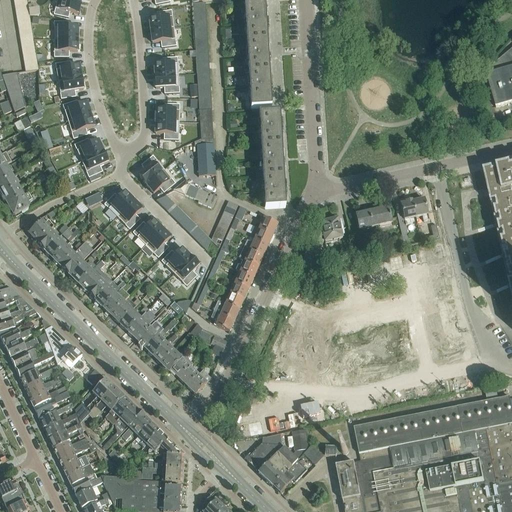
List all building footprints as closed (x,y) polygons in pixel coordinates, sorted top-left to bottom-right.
[(66,0),(56,0),(54,15),(68,19),(70,13),(78,14),(80,3),(66,0)] [(28,10),(27,4),(14,6),(15,12),(28,10)] [(267,39),(265,4),(244,6),(246,40),(267,39)] [(40,15),(38,9),(35,9),(34,5),(31,5),(28,6),(30,17),(40,15)] [(157,19),(149,20),(150,32),(174,29),(171,11),(157,13),(157,19)] [(30,22),(29,16),(16,18),(17,24),(30,22)] [(31,28),(30,22),(17,24),(18,30),(31,28)] [(69,22),(54,22),(54,40),(77,40),(77,28),(69,28),(69,22)] [(32,34),(31,28),(18,30),(19,36),(32,34)] [(174,29),(150,32),(152,44),(161,43),(161,49),(176,47),(174,29)] [(33,40),(32,34),(19,36),(20,42),(33,40)] [(269,74),(267,39),(246,40),(249,75),(269,74)] [(34,46),(33,40),(20,42),(21,48),(34,46)] [(77,40),(54,40),(54,58),(69,58),(69,52),(77,52),(77,40)] [(35,53),(34,46),(21,48),(22,55),(35,53)] [(511,49),(507,54),(489,69),(490,75),(487,76),(496,108),(511,103),(511,49)] [(37,65),(36,58),(23,60),(24,67),(37,65)] [(163,65),(154,66),(155,77),(178,76),(177,58),(162,59),(163,65)] [(70,62),(55,65),(58,82),(81,79),(79,67),(71,68),(70,62)] [(38,71),(37,65),(24,67),(25,73),(38,71)] [(16,74),(2,76),(4,81),(7,90),(15,113),(24,109),(23,109),(25,108),(16,74)] [(271,108),(269,74),(249,75),(251,110),(271,108)] [(178,76),(155,77),(155,89),(164,89),(164,95),(179,94),(178,76)] [(81,79),(58,82),(61,100),(76,98),(75,92),(83,90),(81,79)] [(77,102),(63,106),(68,123),(90,116),(87,105),(79,107),(77,102)] [(11,112),(8,103),(1,105),(5,115),(11,112)] [(156,111),(155,123),(179,123),(179,105),(164,105),(164,111),(156,111)] [(26,114),(24,109),(15,113),(17,118),(26,114)] [(212,110),(199,111),(200,123),(212,122),(212,110)] [(281,145),(280,113),(262,114),(263,146),(281,145)] [(90,116),(68,123),(73,140),(87,136),(86,130),(94,127),(90,116)] [(27,119),(26,119),(19,122),(24,131),(25,132),(30,129),(30,128),(31,127),(27,119)] [(155,123),(155,135),(164,135),(164,141),(178,141),(179,123),(155,123)] [(213,128),(200,128),(201,140),(213,140),(213,128)] [(35,137),(30,129),(25,132),(24,131),(23,132),(28,140),(35,137)] [(40,146),(35,137),(28,140),(34,150),(40,146)] [(88,140),(74,146),(81,162),(103,153),(98,142),(90,145),(88,140)] [(201,140),(194,143),(194,147),(196,147),(197,160),(198,178),(216,177),(213,140),(201,140)] [(283,177),(282,161),(281,145),(263,146),(265,178),(283,177)] [(0,170),(6,167),(6,166),(11,163),(6,153),(0,156),(0,170)] [(103,153),(81,162),(89,179),(91,183),(101,178),(99,174),(102,173),(100,167),(108,163),(103,153)] [(145,171),(138,176),(146,185),(164,171),(153,157),(141,166),(145,171)] [(493,170),(484,172),(491,205),(496,203),(498,210),(495,211),(500,235),(503,234),(505,240),(502,241),(507,265),(510,264),(511,271),(509,271),(509,273),(510,277),(510,279),(511,280),(511,284),(511,286),(510,287),(510,289),(511,288),(511,293),(511,294),(511,295),(511,296),(511,168),(511,169),(511,166),(497,169),(498,172),(493,173),(493,170)] [(0,185),(13,178),(6,167),(0,170),(0,185)] [(164,171),(146,185),(153,195),(160,189),(164,194),(175,184),(164,171)] [(285,208),(283,177),(265,178),(267,209),(285,208)] [(0,194),(2,197),(18,188),(13,178),(0,185),(0,194)] [(184,195),(184,196),(194,200),(198,189),(188,185),(184,195)] [(23,197),(18,188),(2,197),(4,201),(5,201),(8,206),(23,197)] [(198,189),(194,200),(198,202),(199,202),(203,192),(198,189)] [(198,202),(198,204),(203,206),(208,194),(203,192),(199,202),(198,202)] [(114,195),(104,205),(117,218),(133,201),(125,193),(119,199),(114,195)] [(208,194),(203,206),(207,208),(213,196),(208,194)] [(29,207),(27,204),(32,201),(28,195),(23,197),(8,206),(9,207),(8,209),(10,211),(11,211),(14,215),(29,207)] [(213,196),(207,208),(212,210),(217,198),(217,197),(213,196)] [(162,208),(170,200),(166,197),(156,202),(162,208)] [(166,211),(173,204),(170,200),(162,208),(166,211)] [(429,221),(424,200),(413,202),(416,218),(422,217),(423,222),(429,221)] [(133,201),(117,218),(129,231),(140,220),(136,216),(142,210),(133,201)] [(402,214),(396,215),(404,248),(409,247),(407,236),(408,236),(406,226),(411,225),(409,219),(416,218),(413,202),(412,202),(412,201),(406,203),(406,204),(400,205),(402,214)] [(238,207),(229,203),(227,207),(236,212),(238,207)] [(170,215),(177,207),(173,204),(166,211),(170,215)] [(173,219),(181,211),(177,207),(170,215),(173,219)] [(234,216),(236,212),(227,207),(225,212),(234,216)] [(241,222),(246,211),(240,208),(235,219),(240,221),(239,221),(241,222)] [(392,224),(389,208),(355,215),(359,231),(392,224)] [(177,223),(185,215),(181,211),(173,219),(177,223)] [(234,216),(225,212),(222,217),(231,221),(234,216)] [(180,226),(188,218),(185,215),(177,223),(180,226)] [(229,225),(231,221),(222,217),(220,221),(229,225)] [(184,230),(192,222),(188,218),(180,226),(184,230)] [(273,236),(278,225),(262,218),(259,224),(261,225),(259,229),(273,236)] [(50,231),(54,228),(48,222),(45,224),(42,222),(40,219),(24,228),(31,237),(31,239),(35,244),(50,231)] [(235,232),(239,221),(240,221),(235,219),(230,229),(235,232)] [(301,264),(299,270),(312,276),(316,270),(325,260),(316,256),(322,243),(324,243),(342,239),(338,219),(320,223),(320,225),(319,224),(305,256),(301,264)] [(143,223),(133,234),(145,246),(162,230),(153,221),(148,227),(143,223)] [(227,231),(229,225),(220,221),(218,227),(227,231)] [(188,233),(196,226),(192,222),(184,230),(188,233)] [(191,237),(199,229),(196,226),(188,233),(191,237)] [(439,241),(436,227),(436,226),(431,227),(433,236),(421,239),(422,244),(434,242),(439,241)] [(62,235),(68,230),(65,227),(59,232),(62,235)] [(227,231),(218,227),(216,231),(225,235),(227,231)] [(268,246),(273,236),(259,229),(259,230),(254,227),(249,238),(268,246)] [(195,240),(202,233),(199,229),(191,237),(195,240)] [(162,230),(145,246),(158,259),(168,248),(164,244),(170,238),(162,230)] [(45,252),(58,239),(50,231),(35,244),(39,248),(40,248),(44,251),(45,252)] [(223,240),(225,235),(216,231),(214,236),(223,240)] [(199,244),(207,237),(202,233),(195,240),(199,244)] [(218,249),(223,240),(214,236),(211,241),(211,242),(218,249)] [(206,251),(211,242),(211,241),(207,237),(199,244),(206,251)] [(263,257),(268,246),(249,238),(248,242),(246,242),(243,248),(263,257)] [(66,247),(58,239),(45,252),(44,254),(47,257),(49,256),(53,260),(66,247)] [(227,247),(229,242),(225,240),(221,251),(225,253),(228,254),(230,249),(227,247)] [(372,252),(370,242),(352,246),(355,258),(364,256),(363,254),(372,252)] [(61,268),(61,270),(64,272),(65,272),(69,275),(75,269),(76,270),(82,264),(81,262),(91,252),(83,245),(82,246),(77,252),(73,255),(74,255),(61,268)] [(355,258),(352,246),(346,248),(349,260),(355,258)] [(74,255),(73,255),(66,248),(66,247),(53,260),(53,262),(56,265),(57,264),(60,267),(61,268),(74,255)] [(263,257),(243,248),(238,260),(242,261),(244,262),(258,268),(263,257)] [(447,248),(426,252),(428,260),(449,255),(447,248)] [(172,252),(161,262),(174,275),(190,258),(182,250),(176,256),(172,252)] [(221,262),(225,253),(221,251),(216,262),(220,264),(221,262)] [(449,255),(428,260),(430,267),(450,262),(449,255)] [(190,258),(174,275),(186,287),(197,277),(193,273),(199,266),(190,258)] [(98,271),(106,264),(103,261),(96,268),(98,271)] [(236,271),(239,273),(240,273),(253,279),(258,268),(244,262),(242,261),(240,266),(238,265),(236,271)] [(75,269),(69,275),(70,277),(74,280),(73,281),(76,284),(78,284),(79,285),(95,268),(96,268),(90,262),(85,266),(82,264),(76,270),(75,269)] [(215,274),(220,264),(216,262),(211,272),(215,274)] [(450,262),(430,267),(431,274),(452,270),(450,262)] [(95,268),(79,285),(81,287),(81,289),(84,292),(85,291),(86,292),(87,293),(99,280),(104,276),(98,271),(96,268),(95,268)] [(452,270),(431,274),(433,282),(454,278),(452,270)] [(214,281),(216,275),(215,275),(215,274),(211,272),(206,283),(210,285),(213,280),(214,281)] [(235,277),(233,282),(235,283),(249,289),(253,279),(240,273),(239,273),(237,278),(235,277)] [(454,278),(433,282),(435,289),(455,285),(454,278)] [(297,292),(301,282),(295,279),(291,289),(297,292)] [(107,288),(99,280),(87,293),(89,295),(89,297),(94,302),(107,288)] [(116,296),(120,292),(125,286),(128,283),(125,281),(117,289),(112,284),(107,288),(94,302),(98,306),(99,305),(103,308),(116,296)] [(233,288),(230,294),(244,300),(249,289),(235,283),(233,282),(231,287),(233,288)] [(206,296),(210,285),(206,283),(201,294),(206,296)] [(455,285),(435,289),(436,296),(457,292),(455,285)] [(4,302),(19,297),(10,288),(0,291),(0,301),(3,301),(4,302)] [(457,292),(436,296),(438,305),(459,301),(457,292)] [(201,307),(206,296),(201,294),(196,305),(199,306),(201,307)] [(225,299),(223,304),(225,305),(239,311),(244,300),(230,294),(227,300),(225,299)] [(123,303),(116,296),(103,308),(106,311),(105,313),(108,315),(109,315),(111,316),(123,303)] [(0,311),(6,310),(5,306),(17,301),(19,306),(26,304),(19,297),(4,302),(3,301),(0,301),(0,311)] [(234,322),(239,311),(225,305),(223,304),(218,302),(214,313),(234,322)] [(131,311),(123,303),(111,316),(112,317),(111,318),(114,321),(116,320),(119,324),(131,311)] [(19,317),(33,311),(26,304),(19,306),(17,307),(19,312),(16,313),(15,313),(9,315),(6,310),(0,311),(0,322),(11,319),(11,320),(19,317)] [(196,314),(199,306),(196,305),(194,304),(191,309),(196,314)] [(15,328),(13,325),(27,318),(37,314),(33,311),(19,317),(11,320),(11,319),(0,322),(0,334),(10,331),(10,332),(11,331),(10,330),(15,328)] [(127,332),(139,319),(131,311),(119,324),(120,324),(119,326),(122,329),(124,328),(127,332)] [(283,332),(272,357),(303,370),(305,365),(311,367),(309,372),(313,374),(324,371),(323,368),(330,366),(331,370),(339,368),(338,364),(345,363),(346,366),(354,364),(354,361),(361,359),(361,363),(377,359),(378,364),(386,362),(385,357),(392,356),(393,361),(401,359),(400,354),(407,352),(408,357),(417,355),(416,350),(423,349),(424,354),(443,349),(442,344),(451,342),(452,347),(460,345),(459,340),(467,338),(463,320),(460,321),(458,311),(423,319),(424,322),(323,345),(308,339),(309,336),(290,328),(288,334),(283,332)] [(139,319),(127,332),(128,332),(127,334),(130,337),(132,336),(136,341),(149,328),(148,327),(153,321),(145,313),(144,315),(143,315),(139,319)] [(234,322),(214,313),(211,319),(217,321),(215,327),(228,332),(229,333),(234,322)] [(158,337),(157,336),(153,332),(157,327),(162,321),(159,319),(150,329),(149,328),(136,341),(140,344),(139,346),(142,348),(144,348),(146,350),(158,337)] [(51,328),(43,320),(41,322),(45,332),(51,328)] [(200,331),(201,332),(202,330),(197,326),(189,334),(196,340),(199,335),(200,331)] [(82,357),(51,328),(45,332),(46,335),(49,343),(52,352),(54,358),(57,366),(62,361),(70,369),(82,357)] [(22,340),(32,335),(30,330),(21,334),(19,331),(11,335),(10,332),(10,331),(0,334),(0,338),(1,340),(0,340),(4,348),(21,340),(22,340)] [(207,334),(201,332),(200,331),(199,335),(196,340),(197,341),(204,344),(207,339),(205,338),(207,334)] [(154,358),(166,345),(161,340),(166,336),(162,332),(157,336),(158,337),(146,350),(148,352),(147,354),(150,356),(152,356),(154,358)] [(210,345),(214,337),(207,334),(205,338),(207,339),(204,344),(204,345),(210,347),(211,346),(210,345)] [(42,345),(43,345),(49,343),(46,335),(39,337),(42,345)] [(224,351),(227,343),(214,337),(210,345),(211,346),(214,347),(212,353),(216,355),(219,349),(224,351)] [(26,352),(38,346),(35,340),(23,345),(21,340),(4,348),(10,360),(26,352)] [(47,354),(52,352),(49,343),(43,345),(47,354)] [(161,364),(173,352),(166,345),(154,358),(156,360),(155,361),(158,364),(160,363),(161,364)] [(15,369),(38,358),(34,350),(11,361),(15,369)] [(34,371),(33,367),(54,358),(52,352),(47,354),(47,355),(38,359),(38,358),(15,369),(19,378),(34,371)] [(173,352),(161,364),(162,365),(161,367),(164,370),(166,369),(169,373),(170,372),(182,360),(178,357),(173,352)] [(182,360),(170,372),(179,379),(190,368),(193,365),(184,357),(182,360)] [(190,368),(179,379),(187,387),(198,376),(190,368)] [(24,388),(41,380),(53,375),(51,370),(39,376),(37,371),(34,372),(34,371),(19,378),(24,388)] [(92,387),(101,377),(102,377),(95,370),(86,380),(92,387)] [(195,395),(211,379),(203,372),(198,376),(187,387),(195,395)] [(51,388),(49,383),(44,386),(41,380),(24,388),(28,399),(46,390),(51,388)] [(79,423),(113,388),(105,380),(92,393),(97,398),(96,399),(87,409),(82,404),(75,412),(76,415),(78,419),(79,423)] [(33,408),(67,392),(65,388),(48,396),(46,390),(28,399),(33,408)] [(110,412),(124,398),(113,388),(79,423),(80,424),(79,425),(81,429),(82,433),(85,432),(87,436),(91,432),(84,424),(90,418),(93,421),(106,408),(110,412)] [(53,412),(51,407),(69,398),(67,392),(33,408),(38,419),(53,412)] [(111,413),(105,418),(114,426),(119,420),(118,420),(132,406),(124,398),(110,412),(111,413)] [(60,423),(60,422),(57,417),(68,412),(71,417),(76,415),(75,412),(72,405),(39,421),(43,431),(60,423)] [(125,430),(140,414),(132,406),(118,420),(119,420),(123,425),(121,427),(125,430)] [(150,424),(142,416),(140,414),(125,430),(125,431),(127,429),(129,430),(121,438),(125,442),(133,434),(137,438),(150,424)] [(64,432),(62,426),(78,419),(76,415),(71,417),(60,422),(60,423),(43,431),(48,440),(64,432)] [(145,446),(158,432),(150,424),(137,438),(141,443),(139,445),(143,449),(146,446),(145,446)] [(69,442),(66,436),(81,429),(79,425),(65,432),(64,432),(48,440),(53,450),(68,442),(69,442)] [(306,450),(304,431),(293,433),(295,452),(306,450)] [(395,468),(330,480),(333,494),(337,493),(340,511),(461,511),(452,460),(480,455),(475,431),(391,447),(395,468)] [(100,440),(91,432),(87,436),(88,437),(89,437),(96,444),(100,440)] [(159,448),(167,440),(158,432),(145,446),(146,446),(150,451),(148,452),(148,455),(153,455),(154,454),(159,448)] [(107,450),(120,437),(117,434),(115,435),(105,445),(101,450),(106,450),(107,450)] [(68,442),(53,450),(57,459),(87,445),(85,440),(71,447),(68,442)] [(183,456),(167,440),(159,448),(154,454),(158,458),(162,458),(162,456),(183,458),(183,456)] [(87,445),(57,459),(61,468),(77,461),(75,456),(89,449),(91,454),(96,452),(95,452),(98,451),(90,443),(87,445)] [(295,452),(291,456),(283,448),(261,445),(249,458),(261,470),(258,474),(272,487),(296,461),(297,462),(303,455),(304,454),(307,451),(306,450),(295,452)] [(323,458),(311,447),(307,451),(304,454),(303,455),(310,462),(315,466),(323,458)] [(337,448),(325,447),(325,455),(337,456),(337,448)] [(106,459),(98,451),(95,452),(96,452),(99,461),(103,459),(103,460),(106,459)] [(113,451),(109,455),(114,461),(119,456),(113,451)] [(182,471),(183,458),(162,456),(162,458),(163,458),(162,465),(154,465),(154,470),(153,470),(182,471)] [(77,461),(61,468),(66,477),(89,466),(85,457),(77,461)] [(112,465),(106,459),(103,460),(108,468),(113,466),(112,465)] [(295,484),(307,472),(297,462),(296,461),(272,487),(280,494),(292,481),(295,484)] [(89,466),(66,477),(70,487),(94,475),(89,466)] [(181,485),(182,471),(153,470),(142,469),(142,473),(141,480),(141,483),(155,484),(155,481),(152,481),(152,475),(162,476),(161,484),(181,485)] [(130,480),(122,472),(120,479),(130,480)] [(131,472),(130,480),(141,480),(142,473),(131,472)] [(91,489),(102,484),(99,479),(96,480),(94,475),(70,487),(75,497),(91,490),(91,489)] [(179,511),(181,489),(160,488),(161,484),(155,484),(141,483),(141,480),(130,480),(120,479),(101,478),(99,479),(102,484),(103,484),(108,494),(107,494),(109,499),(110,501),(112,505),(113,505),(115,511),(179,511)] [(21,492),(18,486),(16,487),(14,482),(0,488),(0,498),(1,501),(21,492)] [(511,511),(511,485),(490,488),(490,492),(493,493),(491,501),(491,504),(486,503),(484,507),(477,505),(476,507),(467,504),(467,506),(467,511),(511,511)] [(97,502),(91,490),(75,497),(82,510),(97,502)] [(24,503),(22,498),(24,498),(21,492),(1,501),(7,511),(24,503)] [(323,499),(317,493),(312,498),(318,504),(323,499)] [(222,511),(224,510),(223,510),(223,508),(221,505),(219,505),(210,497),(203,505),(200,511),(222,511)] [(102,511),(101,508),(107,505),(108,507),(112,505),(110,501),(109,499),(104,501),(82,511),(102,511)] [(28,511),(27,509),(28,508),(27,504),(25,504),(24,503),(7,511),(6,511),(28,511)]
